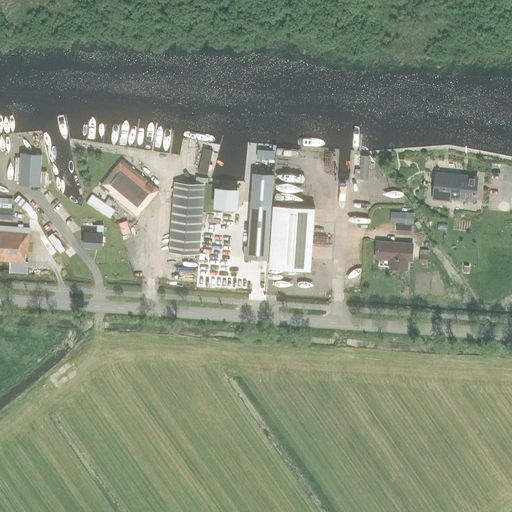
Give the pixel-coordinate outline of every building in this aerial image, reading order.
[(215,148),(203,145),(196,175),(211,177),(215,148)] [(273,151),(258,150),(257,158),(273,159),(274,151),(273,151)] [(39,186),(41,155),(22,154),(21,158),(16,157),(15,180),(20,181),(20,184),(39,186)] [(158,195),(160,192),(130,167),(122,160),(101,186),(108,192),(107,193),(137,217),(156,193),(158,195)] [(473,201),(475,175),(435,171),(432,200),(449,202),(449,199),(473,201)] [(244,245),(243,258),(268,259),(274,174),(253,172),(248,245),(244,245)] [(199,255),(204,184),(175,182),(169,252),(199,255)] [(223,185),(215,191),(215,201),(221,208),(230,208),(237,202),(238,193),(232,186),(223,185)] [(25,210),(29,204),(19,195),(14,200),(25,210)] [(105,203),(92,195),(86,203),(110,219),(115,210),(109,206),(111,202),(107,200),(105,203)] [(13,209),(12,209),(12,200),(0,198),(0,218),(13,220),(13,209)] [(311,270),(315,207),(274,205),(269,267),(311,270)] [(405,214),(404,223),(413,224),(414,214),(405,213),(405,214)] [(123,235),(131,232),(127,220),(119,223),(123,235)] [(411,234),(412,225),(398,224),(397,234),(411,234)] [(0,260),(10,261),(25,262),(25,261),(25,254),(28,254),(30,228),(0,226),(0,260)] [(102,248),(103,226),(98,226),(97,234),(85,233),(84,247),(102,248)] [(411,261),(412,244),(376,242),(375,258),(390,259),(390,268),(406,270),(407,261),(411,261)] [(427,263),(428,250),(420,250),(419,262),(427,263)] [(10,261),(9,270),(27,271),(28,262),(25,261),(25,262),(10,261)]
